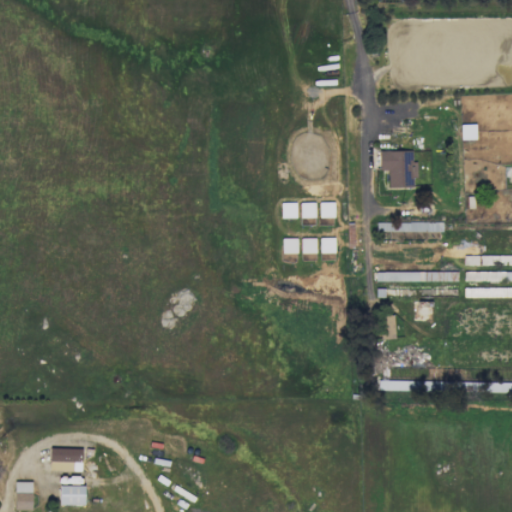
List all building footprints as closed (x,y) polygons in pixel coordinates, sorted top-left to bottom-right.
[(459,124),(460,139),(474,139),(474,124),(459,124)] [(411,151),(378,150),(378,170),(387,170),(387,186),(414,187),(414,161),(411,161),(411,151)] [(294,217),(294,202),(280,203),(280,217),(294,217)] [(299,217),(313,217),(313,202),(298,203),(299,217)] [(332,202),(317,202),(317,217),(332,217),(332,202)] [(295,238),(280,238),(280,253),(295,253),(295,238)] [(314,253),(314,238),(299,238),(299,253),(314,253)] [(333,238),(318,238),(318,252),(333,252),(333,238)] [(511,255),(462,256),(462,265),(511,264),(511,255)] [(456,272),(374,271),(374,281),(456,281),(456,272)] [(511,271),(463,271),(462,280),(511,280),(511,271)] [(463,297),(511,296),(511,287),(462,289),(463,297)] [(393,338),(392,315),(379,316),(380,339),(393,338)] [(48,470),(80,470),(80,448),(48,448),(48,470)] [(31,482),(14,481),(13,510),(30,510),(31,482)] [(83,486),(58,485),(58,504),(83,505),(83,486)]
